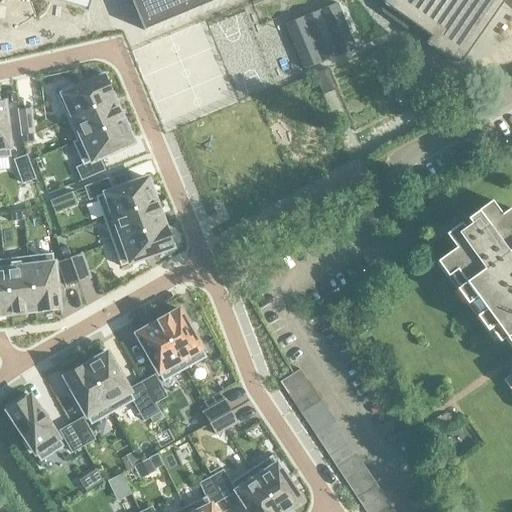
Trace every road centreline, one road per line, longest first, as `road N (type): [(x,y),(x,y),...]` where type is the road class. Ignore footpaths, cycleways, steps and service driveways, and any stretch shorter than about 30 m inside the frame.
road 1 (residential): [(203,261),(120,63),(93,55),(0,76)]
road 2 (residential): [(335,511),(254,388),(203,261)]
road 3 (residential): [(203,261),(14,364)]
road 4 (residential): [(399,156),(511,96)]
